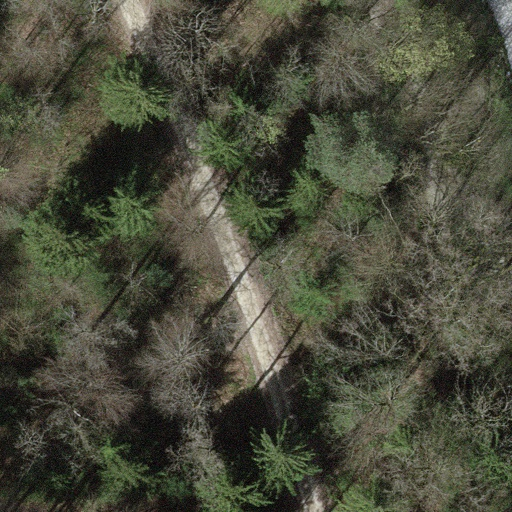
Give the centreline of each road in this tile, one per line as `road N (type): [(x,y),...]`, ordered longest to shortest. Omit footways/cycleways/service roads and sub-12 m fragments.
road 1 (track): [(279,511),(168,176),(93,0)]
road 2 (unknown): [(166,511),(151,489),(0,455)]
